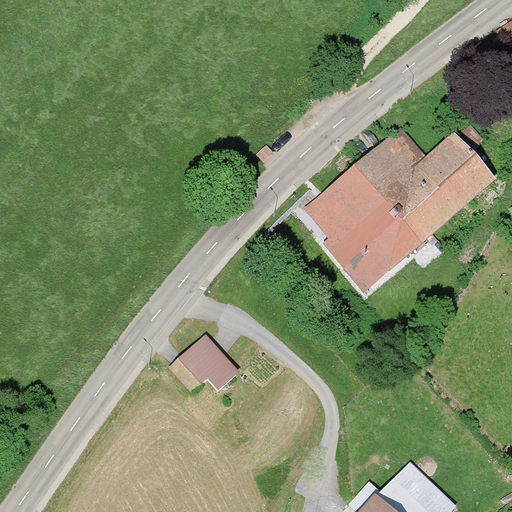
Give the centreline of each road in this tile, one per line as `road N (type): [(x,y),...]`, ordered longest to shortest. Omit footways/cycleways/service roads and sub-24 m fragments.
road 1 (tertiary): [(15,511),(125,355),(248,205),(326,133),(506,0)]
road 2 (track): [(421,0),(352,79),(326,133)]
